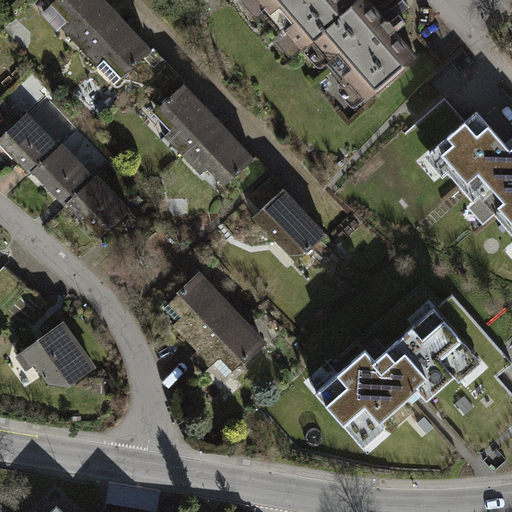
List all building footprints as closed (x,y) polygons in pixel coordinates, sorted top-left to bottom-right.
[(109,0),(54,0),(44,11),(114,84),(153,45),(109,0)] [(264,0),(303,43),(315,34),(368,96),(420,50),(376,0),(264,0)] [(184,80),(153,111),(170,129),(164,137),(200,173),(207,167),(224,186),(256,154),(184,80)] [(511,141),(511,143),(479,106),(428,150),(446,170),(450,167),(476,198),(472,202),(487,219),(495,212),(511,231),(511,141)] [(28,109),(0,138),(0,142),(29,175),(33,172),(65,207),(68,204),(99,238),(131,206),(97,170),(94,173),(62,139),(59,142),(28,109)] [(286,185),(252,217),(295,262),(327,230),(286,185)] [(191,343),(233,303),(198,268),(178,290),(180,292),(170,303),(181,316),(173,325),(191,343)] [(233,303),(191,343),(198,351),(191,357),(204,370),(221,358),(233,371),(268,339),(233,303)] [(477,354),(435,306),(378,357),(366,344),(313,392),(362,447),(387,424),(381,418),(418,385),(429,397),(477,354)] [(64,317),(14,355),(25,371),(34,364),(47,384),(66,386),(97,365),(64,317)] [(74,511),(50,489),(28,511),(128,511),(120,504),(112,511),(74,511)]
